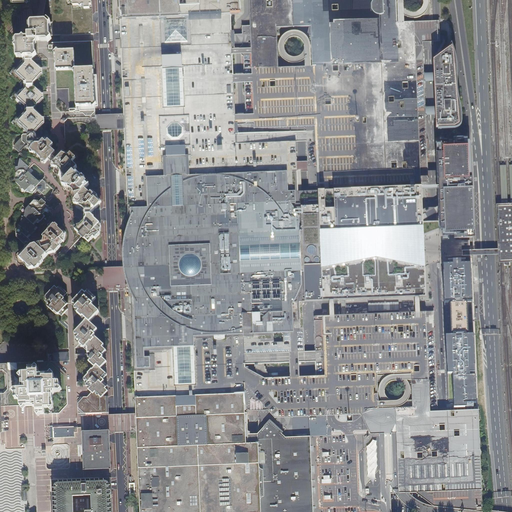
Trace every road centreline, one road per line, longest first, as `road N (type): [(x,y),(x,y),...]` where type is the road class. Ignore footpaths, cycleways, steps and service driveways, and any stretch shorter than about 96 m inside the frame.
road 1 (tertiary): [(106,115),(121,471)]
road 2 (trunk): [(486,204),(504,511)]
road 3 (trunk): [(457,0),(486,204)]
road 4 (trunk): [(478,0),(486,204)]
road 5 (residential): [(106,112),(51,113),(49,50),(35,47),(37,0)]
